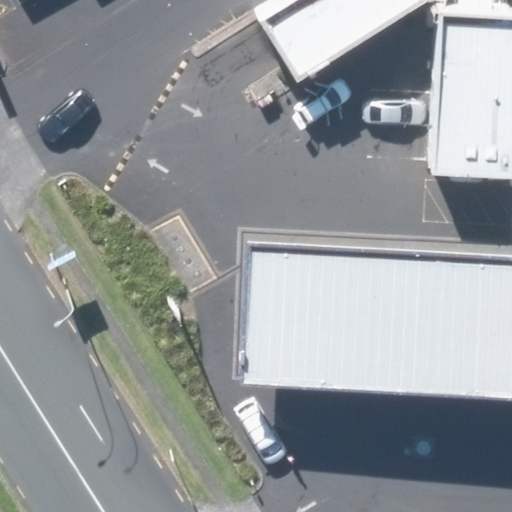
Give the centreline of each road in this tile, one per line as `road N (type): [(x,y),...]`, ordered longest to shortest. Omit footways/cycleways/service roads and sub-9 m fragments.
road 1 (unknown): [(52,85),(183,169),(342,192),(511,199)]
road 2 (unknown): [(238,511),(339,476),(429,467),(511,471)]
road 3 (secondary): [(99,511),(0,352)]
